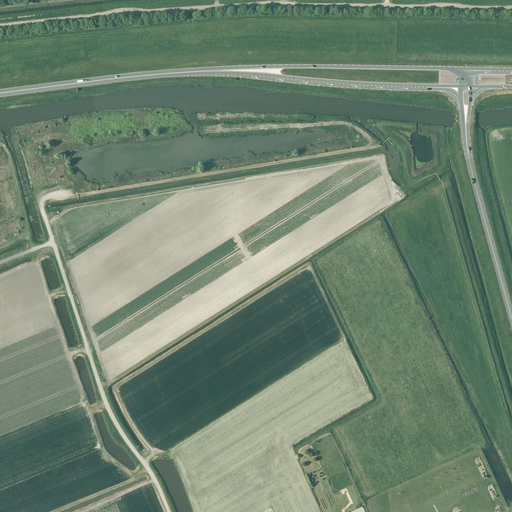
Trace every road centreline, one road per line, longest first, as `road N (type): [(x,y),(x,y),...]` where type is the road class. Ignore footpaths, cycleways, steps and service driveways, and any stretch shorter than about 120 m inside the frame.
road 1 (unclassified): [(0,27),(254,4),(511,9)]
road 2 (unclassified): [(168,511),(103,397),(39,199)]
road 3 (track): [(69,193),(377,146)]
road 4 (primary): [(208,71),(465,86)]
road 5 (primary): [(465,69),(208,71)]
road 6 (primary): [(511,319),(469,159),(465,86)]
road 7 (primary): [(0,93),(208,71)]
road 8 (track): [(0,145),(25,224),(25,238),(0,247)]
